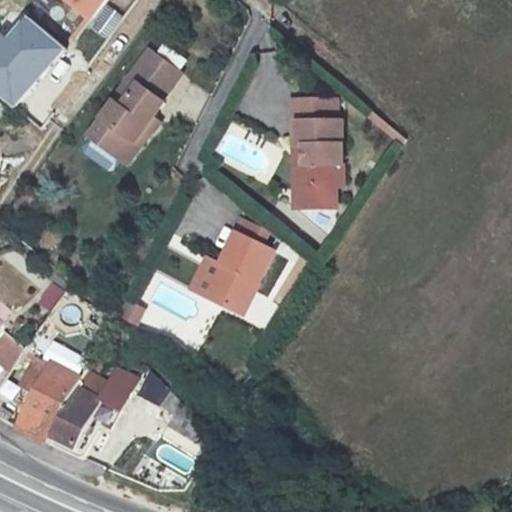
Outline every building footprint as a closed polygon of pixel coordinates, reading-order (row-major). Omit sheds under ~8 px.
[(59,0),(90,22),(107,0),(59,0)] [(108,40),(125,18),(108,5),(91,27),(108,40)] [(67,48),(31,18),(11,41),(5,36),(0,42),(0,91),(19,107),(67,48)] [(186,75),(146,49),(85,140),(125,166),(186,75)] [(294,119),(292,142),(300,143),(296,182),(335,186),(342,125),(294,119)] [(300,143),(292,142),(288,181),(296,182),(300,143)] [(228,236),(213,265),(220,269),(202,303),(236,320),(268,257),(228,236)] [(195,300),(202,303),(220,269),(213,265),(195,300)] [(140,325),(146,309),(128,302),(123,318),(140,325)] [(42,437),(47,427),(77,371),(19,339),(0,368),(16,376),(14,380),(29,388),(12,421),(42,437)] [(82,361),(77,371),(47,427),(75,441),(108,374),(82,361)] [(159,408),(172,387),(148,373),(136,394),(159,408)] [(155,429),(195,450),(211,424),(169,402),(155,429)]
